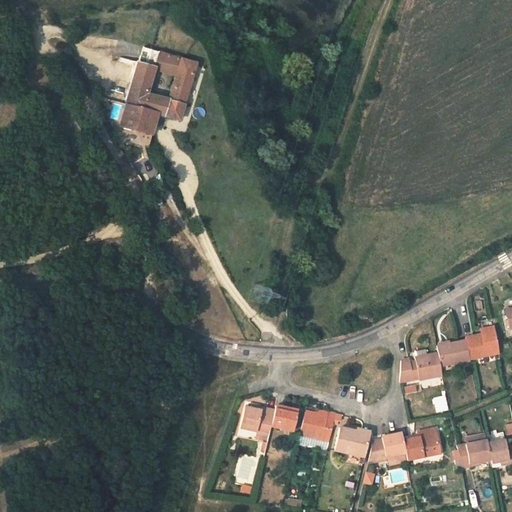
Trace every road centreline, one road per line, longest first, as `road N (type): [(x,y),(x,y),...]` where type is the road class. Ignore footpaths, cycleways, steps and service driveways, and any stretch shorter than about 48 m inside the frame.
road 1 (track): [(276,354),(276,294),(297,206),(329,157),(387,0)]
road 2 (track): [(4,0),(72,72),(137,197),(148,300)]
road 3 (unclassified): [(0,282),(97,282),(148,300),(187,330),(231,348),(276,354)]
road 4 (residential): [(386,333),(395,358),(393,403),(371,414),(278,388),(276,354)]
road 5 (track): [(0,264),(112,233),(137,197)]
road 6 (unclassified): [(386,333),(511,256)]
